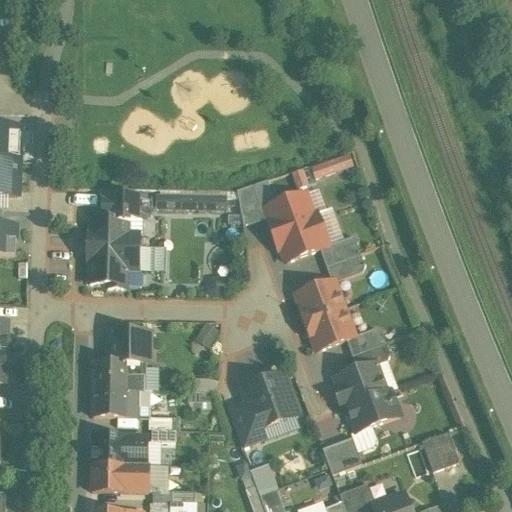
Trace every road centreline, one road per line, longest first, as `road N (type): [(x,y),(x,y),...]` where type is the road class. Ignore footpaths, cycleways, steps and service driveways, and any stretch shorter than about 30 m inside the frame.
road 1 (secondary): [(356,0),(394,121),(511,419)]
road 2 (residential): [(62,0),(47,100),(36,308)]
road 3 (residential): [(34,511),(36,308)]
road 4 (residential): [(84,312),(80,511)]
road 5 (residential): [(84,312),(275,312)]
